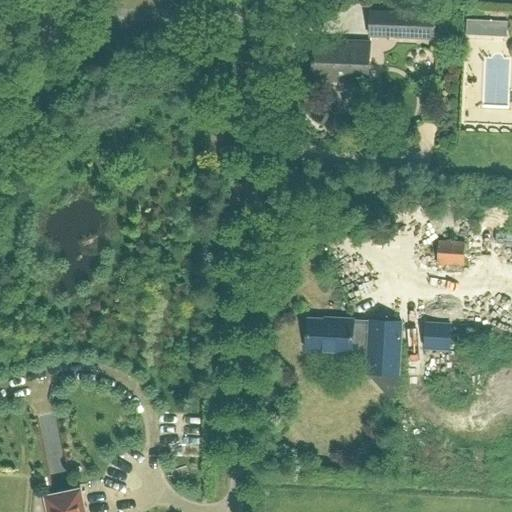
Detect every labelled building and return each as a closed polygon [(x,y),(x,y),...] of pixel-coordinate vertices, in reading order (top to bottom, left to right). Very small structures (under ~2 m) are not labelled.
[(436,13),(370,11),(370,38),(435,40),(436,13)] [(466,25),(466,37),(479,38),(480,25),(466,25)] [(313,44),(312,80),(349,81),(349,85),(368,86),(369,42),(342,41),(342,45),(313,44)] [(439,241),(437,265),(464,267),(465,243),(439,241)] [(308,319),(306,351),(328,352),(328,354),(352,355),(352,354),(368,354),(367,374),(399,375),(402,322),(370,320),(368,341),(353,340),(354,320),(325,318),(324,320),(308,319)] [(425,323),(424,349),(449,350),(451,324),(425,323)] [(432,356),(431,367),(453,370),(455,359),(432,356)] [(83,511),(80,491),(46,497),(48,511),(83,511)]
